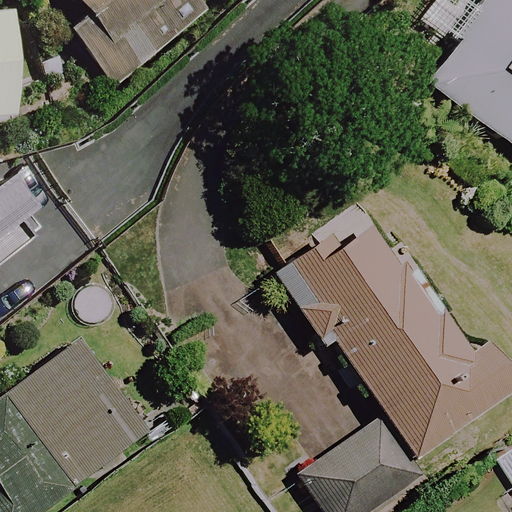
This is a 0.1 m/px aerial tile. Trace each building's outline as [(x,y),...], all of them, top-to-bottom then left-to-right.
[(65,0),(82,19),(64,36),(113,90),(174,34),(161,19),(181,0),(65,0)] [(511,0),(481,0),(419,84),(511,153),(511,0)] [(0,123),(14,122),(6,21),(0,21),(0,123)] [(0,256),(19,242),(8,226),(22,213),(0,186),(0,256)] [(374,426),(404,467),(508,391),(480,353),(464,365),(354,213),(264,279),(319,354),(325,350),(378,423),(374,426)] [(0,511),(37,511),(141,435),(76,347),(0,402),(0,511)]
